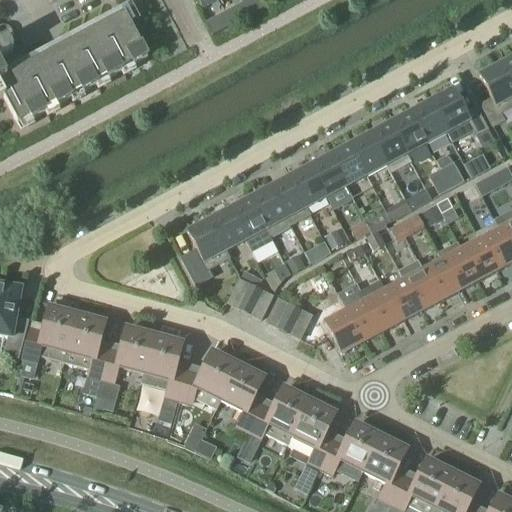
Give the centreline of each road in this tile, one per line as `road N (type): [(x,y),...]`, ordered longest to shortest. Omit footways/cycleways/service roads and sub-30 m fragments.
road 1 (residential): [(511,19),(66,259)]
road 2 (residential): [(368,402),(197,320),(77,291),(60,276),(66,259)]
road 3 (residential): [(511,309),(386,377),(368,402)]
road 4 (residential): [(511,475),(368,402)]
road 5 (secondary): [(123,511),(0,474)]
